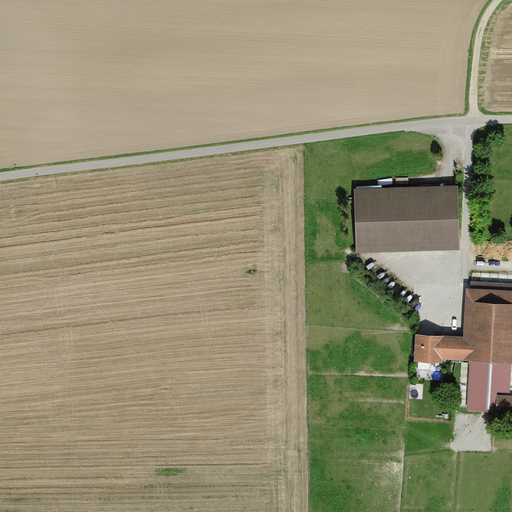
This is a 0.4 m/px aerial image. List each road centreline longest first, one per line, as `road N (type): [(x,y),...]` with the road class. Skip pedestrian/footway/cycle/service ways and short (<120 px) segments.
road 1 (track): [(511,120),(0,179)]
road 2 (track): [(473,120),(480,36),(501,0)]
